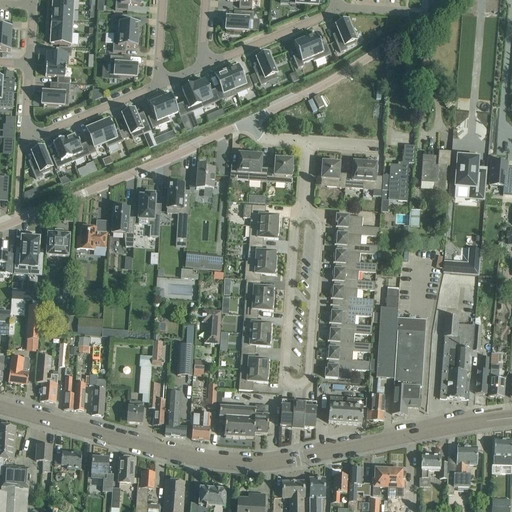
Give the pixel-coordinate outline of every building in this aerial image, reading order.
[(73,0),(53,0),(53,10),(72,11),(73,0)] [(141,3),(141,0),(115,0),(115,11),(128,12),(128,5),(140,6),(140,3),(141,3)] [(252,9),(252,0),(227,0),(227,2),(239,2),(239,9),(252,9)] [(72,23),(72,11),(53,10),(52,22),(72,23)] [(226,31),(247,32),(248,19),(253,20),(253,13),(240,13),(240,19),(226,18),(226,21),(225,22),(225,27),(226,28),(226,31)] [(138,36),(139,24),(127,24),(127,17),(115,17),(114,23),(117,23),(116,34),(114,34),(114,35),(138,36)] [(0,27),(0,22),(0,21),(0,39),(11,40),(12,28),(0,27)] [(71,34),(72,23),(52,22),(51,33),(71,34)] [(341,39),(335,41),(340,53),(347,50),(346,48),(357,44),(348,22),(345,22),(344,22),(339,24),(338,25),(336,26),(341,39)] [(70,46),(71,34),(51,33),(50,45),(70,46)] [(138,48),(138,36),(114,35),(112,53),(125,54),(126,47),(138,48)] [(315,35),(305,40),(313,60),(314,63),(331,55),(326,44),(320,46),(316,35),(315,35)] [(0,51),(10,52),(11,40),(0,39),(0,51)] [(298,55),(293,57),(298,69),(304,67),(303,64),(313,60),(305,40),(294,44),(298,55)] [(72,56),(72,49),(59,48),(59,54),(47,53),(47,56),(46,56),(46,63),(46,65),(69,66),(69,56),(72,56)] [(262,72),(256,74),(261,86),(278,79),(268,55),(266,55),(264,55),(259,57),(259,59),(257,59),(262,72)] [(111,58),(110,76),(136,78),(136,76),(137,75),(138,69),(137,68),(136,68),(136,65),(123,65),(123,58),(111,58)] [(69,67),(69,66),(46,65),(46,77),(57,78),(57,84),(70,85),(70,79),(65,78),(66,67),(69,67)] [(238,67),(227,72),(234,90),(234,91),(236,95),(253,88),(248,76),(242,78),(238,67)] [(217,89),(214,90),(219,102),(225,99),(223,95),(234,91),(234,90),(227,72),(215,77),(220,88),(217,89)] [(0,108),(13,110),(13,93),(1,92),(2,79),(0,78),(0,108)] [(198,84),(193,86),(203,109),(219,102),(214,90),(209,92),(204,81),(202,82),(198,83),(198,84)] [(68,107),(70,85),(57,84),(56,94),(43,93),(43,95),(41,96),(41,102),(42,103),(42,105),(68,107)] [(187,102),(181,104),(186,116),(203,109),(193,86),(182,90),(187,102)] [(149,104),(171,95),(168,89),(147,98),(149,104)] [(170,96),(160,100),(167,118),(168,118),(178,114),(180,118),(186,116),(181,104),(175,106),(170,95),(170,96)] [(153,115),(147,118),(152,130),(169,122),(168,118),(167,118),(160,100),(149,104),(148,104),(153,115)] [(124,115),(122,115),(132,140),(151,132),(143,113),(142,113),(143,114),(136,117),(134,111),(132,112),(132,111),(130,111),(125,113),(124,114),(124,115)] [(186,116),(180,118),(182,124),(188,121),(186,116)] [(6,118),(5,139),(13,139),(14,119),(6,118)] [(108,121),(97,126),(105,144),(106,149),(124,142),(119,130),(113,132),(108,121)] [(91,141),(85,144),(90,156),(96,153),(94,149),(105,144),(97,126),(86,130),(91,141)] [(66,139),(64,140),(73,163),(90,156),(85,144),(79,146),(75,135),(72,136),(66,138),(66,139)] [(161,137),(154,139),(155,142),(157,146),(163,143),(161,137)] [(4,143),(4,145),(7,145),(10,145),(9,155),(12,155),(12,141),(6,141),(4,140),(4,141),(4,143)] [(57,155),(52,158),(57,170),(73,163),(64,140),(53,144),(57,155)] [(404,146),(403,157),(414,158),(415,147),(404,146)] [(37,166),(31,168),(36,180),(42,177),(41,175),(52,170),(43,148),(41,149),(39,148),(34,151),(34,152),(32,153),(37,166)] [(230,181),(249,182),(250,153),(243,153),(243,155),(239,154),(239,152),(238,167),(232,167),(232,166),(231,166),(230,181)] [(449,167),(450,163),(450,153),(438,152),(438,160),(433,159),(433,157),(423,156),(421,183),(434,184),(433,190),(445,191),(447,167),(449,167)] [(258,154),(250,153),(249,182),(267,183),(267,169),(261,169),(262,154),(261,154),(261,156),(258,156),(258,154)] [(458,156),(456,188),(469,189),(468,200),(484,201),(486,171),(478,170),(478,167),(479,158),(458,156)] [(274,170),(267,169),(267,183),(285,185),(285,177),(291,178),(292,171),(293,171),(294,167),(292,167),(293,160),(286,160),(286,159),(282,158),(282,160),(275,159),(274,170)] [(363,190),(365,161),(358,161),(358,163),(354,162),(354,160),(353,175),(346,175),(345,189),(363,190)] [(365,161),(363,190),(374,191),(373,198),(381,198),(381,192),(382,177),(376,177),(377,162),(376,162),(376,164),(372,164),(372,162),(365,161)] [(345,189),(346,175),(339,174),(340,164),(333,163),(333,162),(329,162),(329,163),(322,163),(322,169),(320,169),(320,173),(322,173),(321,180),(327,180),(327,188),(345,189)] [(492,162),(490,186),(504,187),(503,197),(511,197),(511,175),(506,175),(507,169),(507,163),(492,162)] [(86,167),(77,171),(81,179),(84,177),(97,172),(95,168),(94,164),(93,163),(86,166),(86,167)] [(382,192),(381,201),(388,202),(389,194),(398,194),(398,202),(407,202),(408,195),(406,195),(408,164),(400,163),(400,166),(390,165),(389,177),(391,177),(391,181),(389,181),(389,182),(383,182),(382,192)] [(214,189),(214,178),(215,168),(206,168),(206,165),(198,165),(197,180),(191,180),(191,177),(190,187),(190,189),(196,189),(196,190),(204,190),(204,188),(214,189)] [(0,195),(7,196),(8,178),(0,177),(0,195)] [(168,185),(167,208),(167,215),(188,216),(190,193),(184,193),(184,186),(179,185),(179,183),(170,182),(170,185),(168,185)] [(150,227),(150,238),(159,238),(161,212),(154,212),(155,197),(154,197),(154,195),(146,194),(146,197),(140,196),(138,221),(139,221),(139,225),(147,225),(147,227),(150,227)] [(251,219),(250,227),(279,229),(280,222),(278,221),(278,218),(280,218),(280,217),(265,216),(266,208),(266,207),(244,206),(243,218),(251,219)] [(123,209),(123,207),(115,207),(115,209),(114,209),(112,234),(124,235),(125,248),(133,249),(134,224),(128,224),(129,210),(123,209)] [(411,211),(410,227),(419,227),(420,211),(411,211)] [(337,234),(361,236),(378,237),(379,229),(362,228),(362,218),(336,216),(336,224),(338,224),(338,228),(336,228),(338,228),(337,234)] [(279,236),(279,229),(250,227),(249,245),(263,246),(263,239),(278,240),(276,240),(277,236),(279,236)] [(105,249),(106,245),(107,235),(96,234),(96,229),(81,228),(80,238),(78,238),(77,250),(94,251),(94,248),(105,249)] [(49,235),(49,234),(47,234),(47,236),(46,256),(68,258),(69,237),(70,237),(70,236),(68,236),(62,235),(62,232),(55,231),(55,235),(49,235)] [(360,246),(361,236),(337,234),(335,234),(335,242),(337,242),(336,246),(334,245),(334,246),(336,246),(336,252),(360,254),(377,255),(378,247),(360,246)] [(15,274),(28,275),(30,238),(21,238),(21,250),(17,249),(15,274)] [(28,275),(32,275),(41,276),(43,251),(39,251),(39,239),(30,238),(28,275)] [(0,274),(12,275),(12,273),(12,269),(13,259),(6,259),(7,255),(7,244),(2,243),(1,242),(0,241),(0,274)] [(262,252),(263,246),(249,245),(248,263),(276,265),(277,257),(275,257),(275,254),(277,254),(277,253),(262,252)] [(335,270),(358,272),(376,273),(376,265),(359,264),(360,254),(336,252),(334,252),(333,260),(335,260),(335,264),(333,263),(333,264),(335,264),(335,270)] [(444,264),(443,275),(478,277),(480,252),(468,252),(467,266),(444,264)] [(186,254),(185,269),(193,270),(194,255),(186,254)] [(214,257),(213,272),(221,273),(222,258),(214,257)] [(244,281),(246,281),(260,282),(261,275),(276,276),(274,275),(274,272),(276,272),(276,265),(248,263),(246,263),(244,281)] [(181,270),(181,279),(197,280),(197,271),(181,270)] [(358,272),(335,270),(333,270),(332,278),(334,278),(334,282),(332,281),(332,282),(334,282),(333,288),(357,290),(374,291),(375,283),(358,281),(358,272)] [(246,281),(245,299),(274,301),(274,293),(272,293),(273,290),(275,290),(275,289),(260,288),(260,282),(246,281)] [(330,306),(373,309),(374,301),(356,300),(357,290),(333,288),(331,288),(331,296),(333,296),(333,300),(330,299),(330,300),(333,300),(332,306),(330,306)] [(26,301),(27,292),(12,291),(11,300),(26,301)] [(393,380),(396,332),(397,319),(399,291),(387,291),(386,309),(381,309),(380,314),(374,314),(373,324),(380,324),(377,361),(371,361),(370,372),(377,373),(376,379),(377,379),(376,398),(383,398),(384,388),(380,388),(381,379),(393,380)] [(42,293),(27,292),(26,301),(41,302),(42,293)] [(273,308),(274,301),(245,299),(244,317),(258,318),(258,311),(273,312),(271,311),(271,308),(273,308)] [(372,318),(373,309),(330,306),(330,307),(332,307),(332,313),(329,313),(332,314),(331,317),(329,317),(329,325),(331,325),(354,327),(355,316),(372,318)] [(38,341),(40,307),(29,307),(27,341),(38,341)] [(0,322),(9,323),(10,311),(0,310),(0,322)] [(222,315),(222,312),(203,311),(203,323),(209,323),(208,330),(206,330),(205,344),(220,345),(222,315)] [(257,324),(258,318),(244,317),(242,334),(271,337),(272,329),(270,329),(270,326),(272,326),(272,325),(257,324)] [(470,372),(471,352),(473,326),(457,325),(458,318),(445,317),(443,338),(444,338),(440,400),(447,400),(447,399),(468,401),(470,380),(466,380),(466,372),(470,372)] [(78,318),(77,336),(101,337),(102,320),(78,318)] [(426,321),(397,319),(396,332),(397,332),(392,405),(392,415),(406,416),(407,408),(420,409),(421,397),(419,397),(419,388),(421,388),(422,382),(425,334),(426,321)] [(0,322),(0,334),(2,335),(2,330),(9,331),(9,324),(9,323),(0,322)] [(327,343),(330,343),(353,344),(354,335),(371,336),(372,328),(354,327),(331,325),(330,331),(328,331),(330,331),(330,335),(328,335),(327,343)] [(473,326),(471,352),(480,352),(482,327),(473,326)] [(242,334),(241,353),(255,354),(256,347),(271,348),(271,347),(269,347),(269,344),(271,344),(271,337),(242,334)] [(79,338),(78,347),(90,348),(90,339),(79,338)] [(370,346),(353,344),(330,343),(329,349),(327,349),(329,349),(329,353),(327,353),(326,361),(328,361),(352,362),(352,353),(370,354),(370,346)] [(66,369),(67,346),(60,345),(59,368),(66,369)] [(179,346),(177,376),(191,377),(193,347),(179,346)] [(255,360),(255,354),(241,353),(240,370),(269,372),(269,365),(267,365),(268,361),(270,362),(270,361),(255,360)] [(498,366),(499,360),(499,355),(492,354),(490,366),(498,366)] [(151,369),(152,366),(152,357),(139,356),(139,368),(140,368),(151,369)] [(50,384),(46,384),(47,371),(50,371),(52,358),(39,357),(38,374),(37,384),(42,384),(40,403),(55,404),(57,385),(58,373),(55,373),(55,377),(51,376),(50,384)] [(152,357),(152,366),(161,367),(161,358),(152,357)] [(29,375),(28,375),(28,373),(28,371),(29,371),(30,366),(29,365),(29,360),(29,359),(24,358),(23,360),(11,359),(8,383),(27,386),(28,376),(29,375)] [(488,372),(490,361),(490,359),(482,358),(480,370),(477,370),(476,384),(475,394),(486,395),(487,385),(488,372)] [(203,378),(204,369),(204,362),(195,361),(194,377),(203,378)] [(369,364),(352,362),(328,361),(328,367),(326,367),(328,367),(327,371),(325,371),(325,378),(350,380),(351,371),(368,372),(369,364)] [(150,384),(151,369),(140,368),(138,394),(150,395),(150,384)] [(269,372),(240,370),(238,391),(253,392),(253,391),(253,383),(268,384),(268,383),(266,383),(266,380),(268,380),(269,372)] [(63,411),(74,412),(75,395),(71,395),(71,378),(66,378),(63,411)] [(504,398),(504,389),(505,380),(490,379),(488,397),(504,398)] [(76,384),(75,395),(74,412),(83,412),(85,385),(76,384)] [(150,384),(150,395),(149,410),(154,410),(153,426),(164,427),(166,401),(159,401),(160,384),(150,384)] [(215,410),(217,386),(208,385),(207,410),(215,410)] [(103,417),(104,407),(105,390),(94,389),(92,416),(103,417)] [(185,439),(186,428),(178,428),(180,395),(169,394),(166,427),(165,437),(185,439)] [(383,398),(376,398),(372,397),(372,398),(370,398),(370,401),(372,402),(372,405),(367,404),(367,412),(371,413),(370,421),(383,422),(384,398),(383,398)] [(335,424),(345,425),(346,399),(330,398),(330,404),(329,404),(328,424),(330,424),(330,422),(335,422),(335,424)] [(366,400),(346,399),(345,425),(361,426),(363,408),(366,408),(366,400)] [(282,401),(280,427),(292,428),(293,414),(287,413),(288,407),(293,408),(294,402),(282,401)] [(126,410),(126,416),(128,417),(127,423),(141,424),(142,414),(142,409),(142,403),(129,402),(129,409),(128,409),(128,411),(126,410)] [(309,409),(304,408),(304,403),(299,402),(294,402),(293,408),(288,407),(287,413),(293,414),(292,428),(297,428),(302,429),(303,414),(309,415),(309,409)] [(303,414),(302,429),(314,429),(315,403),(304,403),(304,408),(309,409),(309,415),(303,414)] [(220,408),(219,418),(219,423),(225,424),(224,438),(253,441),(254,435),(266,436),(268,417),(267,417),(268,408),(255,407),(255,411),(220,408)] [(192,427),(192,430),(191,440),(209,441),(210,416),(202,415),(201,427),(192,427)] [(0,426),(0,475),(2,475),(3,468),(4,460),(13,460),(15,427),(0,426)] [(494,451),(494,457),(493,466),(511,467),(511,457),(511,451),(511,441),(494,441),(494,451)] [(448,464),(447,464),(446,480),(447,480),(447,496),(454,496),(454,488),(470,489),(470,476),(465,476),(465,466),(476,466),(476,458),(477,448),(468,448),(468,446),(465,446),(465,448),(463,448),(463,446),(458,446),(458,448),(457,448),(457,460),(448,460),(448,464)] [(50,473),(51,458),(52,448),(37,447),(36,462),(43,462),(42,472),(50,473)] [(55,455),(55,466),(67,467),(67,470),(80,471),(81,455),(61,454),(61,455),(55,455)] [(439,479),(446,480),(447,464),(440,463),(440,456),(422,456),(421,471),(422,471),(422,479),(419,479),(418,487),(429,487),(429,479),(428,479),(428,474),(428,472),(439,472),(439,479)] [(133,484),(134,469),(135,459),(119,458),(118,484),(133,484)] [(112,490),(112,489),(113,475),(107,475),(108,460),(92,459),(92,463),(92,465),(91,475),(100,475),(99,480),(103,480),(103,493),(112,494),(112,490)] [(15,488),(13,511),(26,511),(30,469),(3,468),(2,475),(1,487),(15,488)] [(361,487),(362,480),(362,470),(350,469),(348,503),(355,504),(356,487),(361,487)] [(380,488),(388,488),(389,471),(376,470),(375,481),(373,481),(372,488),(373,488),(373,497),(379,497),(380,488)] [(402,472),(389,471),(388,488),(396,489),(396,497),(403,498),(403,489),(404,482),(401,482),(402,472)] [(142,474),(141,488),(141,489),(148,490),(154,490),(155,475),(142,474)] [(347,495),(347,487),(347,477),(335,476),(334,487),(332,487),(332,494),(333,494),(332,504),(339,504),(339,495),(347,495)] [(309,479),(309,511),(321,511),(321,499),(324,499),(323,499),(324,480),(324,479),(309,479)] [(182,511),(185,483),(165,481),(163,511),(182,511)] [(304,499),(304,493),(304,483),(282,483),(283,500),(290,499),(290,511),(303,511),(303,499),(304,499)] [(1,487),(1,493),(0,493),(0,511),(13,511),(15,488),(1,487)] [(159,511),(160,506),(147,506),(148,490),(141,489),(141,488),(137,487),(137,492),(135,511),(159,511)] [(121,490),(112,489),(112,490),(111,509),(119,510),(121,490)] [(224,509),(224,501),(225,491),(200,490),(199,505),(190,505),(189,511),(210,511),(214,511),(214,509),(224,509)] [(237,511),(262,511),(264,497),(255,496),(254,501),(249,501),(238,500),(237,510),(237,511)] [(509,511),(510,501),(492,500),(491,511),(509,511)] [(378,511),(379,501),(370,501),(369,511),(378,511)]
